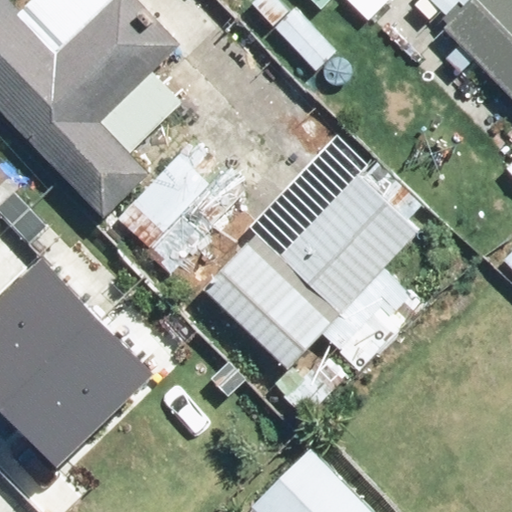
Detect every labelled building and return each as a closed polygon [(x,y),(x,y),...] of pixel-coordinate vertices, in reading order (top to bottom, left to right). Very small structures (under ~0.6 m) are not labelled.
[(28,0),(0,0),(0,98),(105,217),(162,167),(112,110),(187,44),(147,0),(34,0),(31,3),(28,0)] [(511,0),(473,0),(452,19),(511,86),(511,0)] [(431,245),(347,151),(211,271),(295,365),(431,245)] [(59,250),(0,306),(0,371),(75,450),(167,361),(59,250)] [(268,511),(381,511),(326,450),(262,505),(268,511)]
